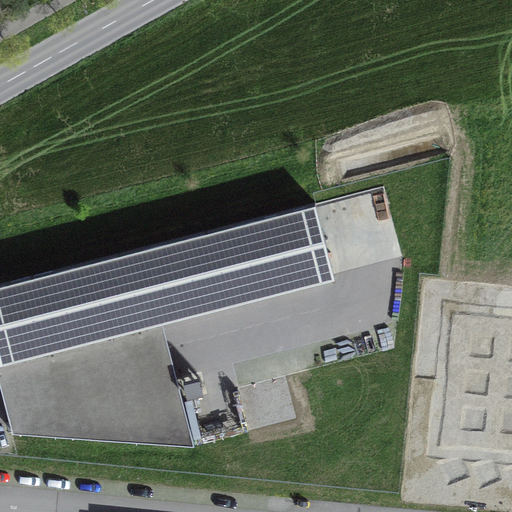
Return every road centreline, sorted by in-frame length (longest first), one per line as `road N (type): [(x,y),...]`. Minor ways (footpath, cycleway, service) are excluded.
road 1 (unknown): [(0,404),(119,388),(285,326)]
road 2 (tertiary): [(159,0),(0,92)]
